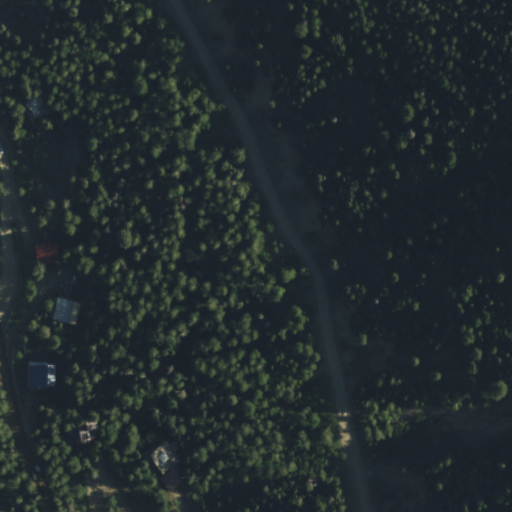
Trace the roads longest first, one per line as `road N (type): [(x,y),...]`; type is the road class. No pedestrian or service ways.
road 1 (residential): [(168,0),(315,279),(363,511)]
road 2 (tertiary): [(0,354),(46,511)]
road 3 (residential): [(0,159),(8,270),(0,285)]
